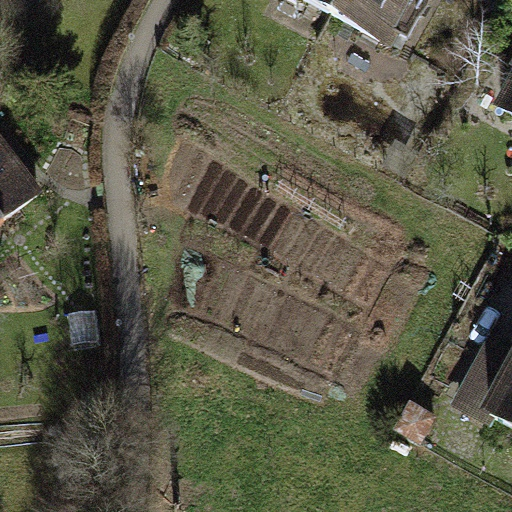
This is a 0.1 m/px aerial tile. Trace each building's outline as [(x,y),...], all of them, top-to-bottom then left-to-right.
[(341,0),(305,0),(333,15),(341,0)] [(341,0),(333,15),(386,44),(393,32),(407,39),(428,0),(341,0)] [(511,63),(508,71),(511,73),(511,87),(502,106),(511,111),(511,63)] [(0,147),(0,220),(35,195),(0,147)] [(488,417),(511,373),(511,368),(485,354),(459,401),(488,417)] [(511,373),(488,417),(511,429),(511,373)]
